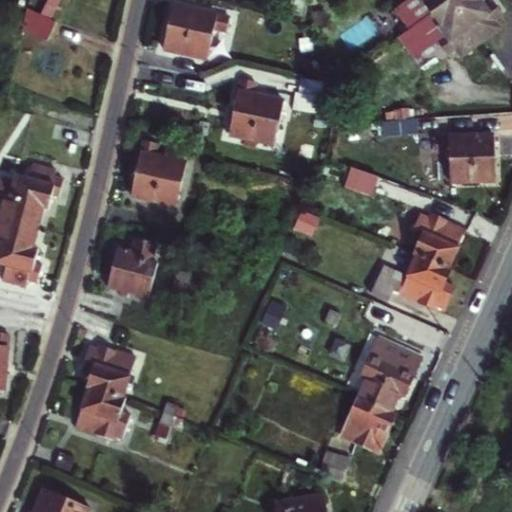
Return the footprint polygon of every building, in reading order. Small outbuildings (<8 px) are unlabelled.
[(57,0),(25,0),(26,3),(22,26),(49,37),(57,18),(50,16),(57,0)] [(403,0),(393,7),(408,28),(432,10),(445,0),(403,0)] [(445,0),(432,10),(408,28),(398,35),(413,56),(437,39),(448,53),(455,48),(460,56),(469,49),(480,42),(449,0),(445,0)] [(493,5),(490,0),(486,0),(481,4),(478,0),(449,0),(480,42),(498,28),(493,20),(500,15),(493,5)] [(226,29),(229,15),(172,3),(168,23),(163,48),(207,57),(214,27),(226,29)] [(314,95),(317,79),(292,74),(289,90),(314,95)] [(229,132),(275,142),(284,99),(252,93),(255,80),(240,76),(234,108),(229,132)] [(492,157),(490,134),(435,137),(436,150),(448,149),(450,182),(494,180),(492,157)] [(133,193),(180,202),(187,160),(155,154),(157,142),(143,139),(138,166),(133,193)] [(30,178),(18,176),(17,180),(13,198),(44,205),(49,206),(53,193),(59,195),(61,186),(63,180),(54,178),(56,169),(33,163),(30,178)] [(381,195),(387,180),(360,169),(354,184),(381,195)] [(44,205),(13,198),(17,180),(5,177),(0,176),(0,201),(4,203),(1,216),(39,225),(44,205)] [(417,240),(412,252),(414,253),(445,267),(454,248),(462,229),(429,214),(427,219),(418,215),(409,236),(417,240)] [(0,246),(2,237),(34,244),(39,225),(1,216),(0,221),(0,246)] [(35,261),(39,245),(34,244),(2,237),(0,246),(0,260),(8,263),(5,277),(26,282),(28,275),(38,278),(40,270),(42,263),(35,261)] [(113,265),(108,284),(121,288),(119,293),(127,295),(128,290),(147,295),(156,263),(151,262),(156,243),(136,237),(133,249),(119,245),(113,265)] [(448,268),(445,267),(414,253),(397,292),(431,306),(432,301),(442,305),(446,296),(451,284),(443,280),(448,268)] [(0,296),(0,299),(22,303),(25,286),(3,282),(3,283),(0,296)] [(22,303),(0,299),(0,312),(20,316),(22,303)] [(358,392),(357,393),(389,409),(396,393),(400,395),(409,376),(418,356),(376,336),(359,375),(364,377),(358,392)] [(136,356),(100,344),(98,349),(90,347),(86,358),(83,368),(91,371),(86,385),(89,386),(123,396),(136,356)] [(120,411),(125,397),(123,396),(89,386),(82,407),(76,425),(111,436),(112,431),(122,435),(129,414),(120,411)] [(344,437),(376,451),(383,435),(393,414),(388,412),(389,409),(357,393),(345,421),(339,435),(344,437)] [(179,406),(168,402),(155,438),(166,443),(179,406)] [(305,469),(330,482),(343,456),(318,444),(305,469)] [(59,449),(54,463),(68,468),(73,454),(59,449)] [(29,511),(85,511),(88,505),(43,487),(33,511),(32,511),(30,511),(29,511)] [(323,511),(320,492),(272,502),(273,511),(323,511)]
